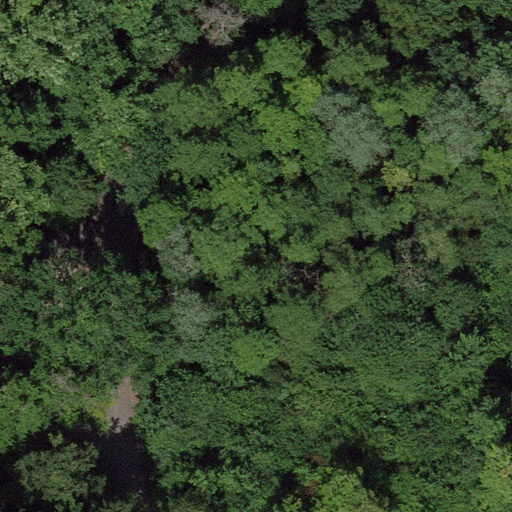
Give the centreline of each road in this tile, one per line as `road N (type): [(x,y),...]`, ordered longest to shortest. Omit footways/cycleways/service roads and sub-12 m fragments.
road 1 (track): [(177,0),(102,260)]
road 2 (track): [(102,260),(139,511)]
